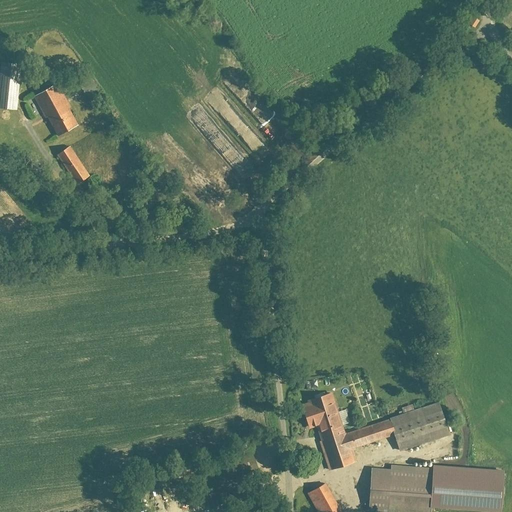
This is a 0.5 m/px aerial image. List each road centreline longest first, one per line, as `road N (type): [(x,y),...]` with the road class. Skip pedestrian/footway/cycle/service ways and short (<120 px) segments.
road 1 (unclassified): [(478,26),(322,153),(257,221)]
road 2 (unclassified): [(257,221),(284,511)]
road 3 (unclassified): [(257,221),(0,264)]
